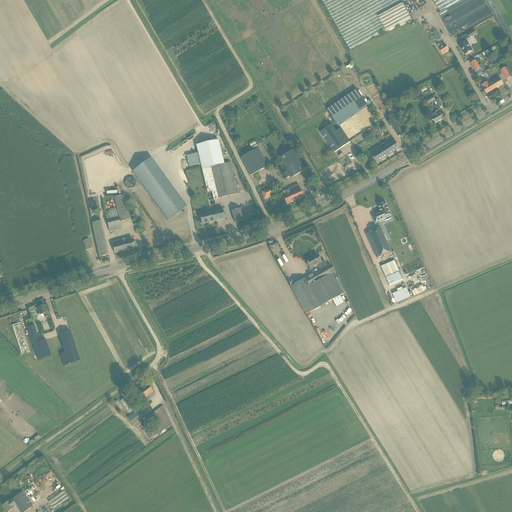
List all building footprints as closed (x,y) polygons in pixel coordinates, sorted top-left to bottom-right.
[(82,8),(77,9),(81,16),(107,0),(86,0),(87,1),(87,3),(81,4),(82,6),(82,8)] [(322,0),(327,7),(350,49),(385,30),(386,32),(411,19),(402,3),(407,0),(322,0)] [(433,0),(440,12),(460,0),(433,0)] [(447,22),(449,33),(463,31),(462,24),(460,24),(459,20),(457,21),(456,14),(451,15),(452,20),(447,21),(448,22),(447,22)] [(427,22),(422,24),(425,31),(430,28),(427,22)] [(436,30),(432,33),(434,37),(437,41),(441,38),(436,30)] [(465,55),(473,51),(467,41),(458,46),(462,51),(465,55)] [(442,55),(449,50),(446,45),(443,47),(440,44),(437,46),(442,55)] [(475,60),(470,63),(475,72),(481,69),(478,64),(479,63),(477,61),(476,62),(475,60)] [(501,70),(504,75),(507,80),(510,77),(508,73),(505,68),(501,70)] [(500,79),(494,83),(493,83),(497,88),(503,84),(500,79)] [(482,85),(484,88),(483,89),(486,94),(497,88),(493,83),(494,83),(492,81),(488,84),(487,82),(482,85)] [(368,106),(357,90),(327,110),(338,127),(368,106)] [(428,105),(435,101),(440,109),(443,107),(436,95),(425,101),(428,105)] [(437,115),(431,119),(432,120),(434,124),(439,122),(445,118),(443,114),(440,110),(436,112),(436,113),(437,115)] [(405,132),(394,113),(387,118),(399,136),(405,132)] [(320,133),(331,149),(334,153),(350,142),(347,138),(341,128),(336,132),(332,125),(320,133)] [(389,141),(391,143),(382,148),(387,157),(400,150),(393,139),(389,141)] [(239,194),(230,163),(224,164),(218,140),(196,145),(207,193),(212,192),(213,199),(239,194)] [(284,174),(286,178),(290,177),(291,178),(305,171),(302,166),(293,151),(291,146),(280,152),(282,157),(279,158),(287,172),(284,174)] [(380,146),(375,149),(377,152),(371,155),(377,164),(387,157),(382,148),(380,146)] [(258,148),(240,158),(250,176),(268,166),(258,148)] [(151,158),(132,172),(168,220),(187,206),(151,158)] [(109,194),(123,193),(122,179),(108,180),(109,194)] [(311,182),(306,185),(310,193),(315,190),(311,182)] [(288,188),(289,190),(281,193),(286,205),(304,197),(298,184),(288,188)] [(273,187),(261,192),(264,200),(276,195),(273,187)] [(125,194),(114,197),(120,222),(131,219),(125,194)] [(378,229),(366,234),(376,258),(391,251),(382,231),(383,230),(380,222),(385,219),(384,217),(391,214),(389,210),(388,207),(387,207),(385,202),(378,206),(381,213),(372,216),(375,224),(376,223),(378,229)] [(206,213),(199,215),(202,224),(209,223),(225,220),(222,207),(205,211),(206,213)] [(121,229),(116,209),(104,212),(109,231),(121,229)] [(231,212),(234,219),(235,223),(243,221),(242,216),(241,213),(242,213),(241,209),(239,209),(231,212)] [(108,255),(107,250),(101,222),(92,224),(95,237),(98,252),(99,257),(108,255)] [(137,248),(136,243),(136,242),(132,243),(131,238),(112,242),(114,249),(115,254),(134,249),(134,248),(137,248)] [(92,248),(89,239),(83,241),(86,250),(92,248)] [(278,246),(272,248),(278,262),(283,260),(278,246)] [(306,315),(345,293),(334,273),(335,272),(330,264),(327,266),(324,261),(321,262),(316,254),(305,260),(307,263),(306,263),(307,264),(310,269),(317,265),(320,270),(290,287),(306,315)] [(394,261),(381,267),(386,278),(389,286),(403,280),(399,272),(394,261)] [(395,295),(399,304),(413,298),(409,289),(395,295)] [(38,308),(39,313),(40,315),(43,314),(45,318),(47,317),(46,313),(47,313),(46,310),(44,306),(38,308)] [(39,323),(42,332),(51,329),(49,320),(39,323)] [(12,326),(14,330),(22,355),(30,352),(22,327),(20,323),(12,326)] [(335,331),(340,335),(346,328),(342,324),(335,331)] [(27,328),(37,360),(51,355),(46,340),(39,343),(36,335),(37,335),(34,325),(27,328)] [(70,332),(58,336),(68,364),(80,360),(70,332)] [(155,395),(151,389),(148,385),(133,396),(138,403),(144,398),(146,401),(155,395)] [(128,397),(121,403),(131,414),(137,409),(128,397)] [(133,425),(142,418),(144,421),(147,419),(143,413),(140,409),(128,418),(130,422),(133,425)] [(63,490),(41,506),(44,511),(49,511),(69,498),(63,490)] [(22,492),(12,499),(13,500),(9,503),(8,502),(3,506),(7,511),(8,511),(17,506),(20,511),(25,511),(33,507),(22,492)]
